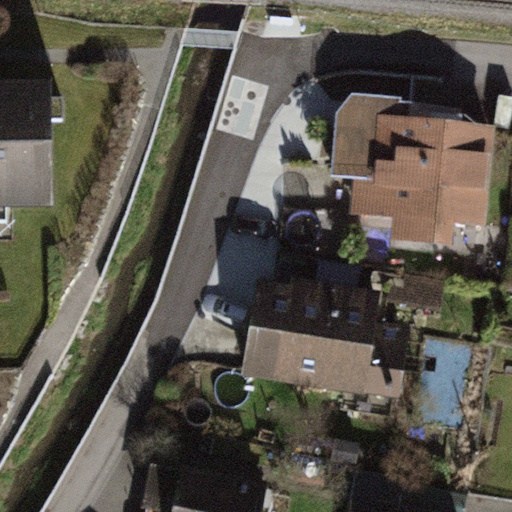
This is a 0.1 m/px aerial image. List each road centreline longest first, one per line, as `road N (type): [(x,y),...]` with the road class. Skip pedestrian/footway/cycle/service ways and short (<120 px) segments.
road 1 (residential): [(71,511),(189,298),(273,55)]
road 2 (residential): [(511,64),(407,53),(273,55)]
